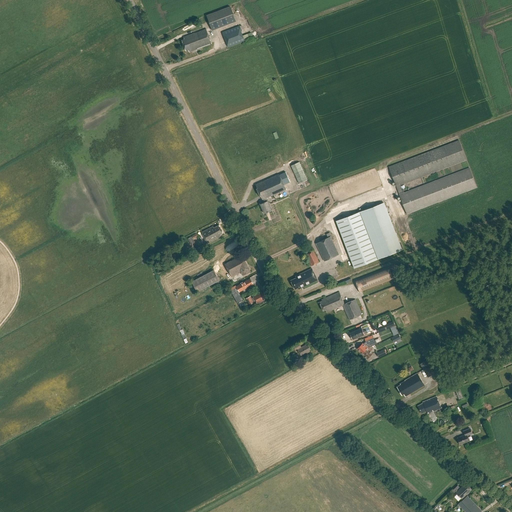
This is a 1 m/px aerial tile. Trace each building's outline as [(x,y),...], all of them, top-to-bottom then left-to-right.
[(207,16),(212,30),(236,21),(230,7),(207,16)] [(208,27),(198,31),(202,39),(205,47),(215,43),(208,27)] [(222,33),(227,48),(245,41),(239,27),(222,33)] [(184,46),(202,39),(198,31),(183,36),(184,37),(181,38),(184,46)] [(205,47),(202,39),(184,46),(186,53),(189,52),(190,53),(205,47)] [(469,168),(404,193),(403,189),(402,190),(400,186),(466,160),(459,140),(389,167),(407,214),(477,188),(469,168)] [(291,166),(299,184),(307,180),(299,162),(291,166)] [(260,204),(265,214),(272,211),(267,201),(266,198),(286,190),(284,185),(290,182),(285,173),(279,175),(279,174),(256,185),(262,200),(263,200),(264,203),(260,204)] [(401,250),(383,203),(336,221),(354,268),(401,250)] [(223,233),(219,225),(214,228),(213,226),(202,233),(207,243),(221,236),(220,234),(223,233)] [(339,255),(330,237),(316,243),(324,261),(339,255)] [(306,255),(312,266),(319,262),(313,251),(306,255)] [(236,258),(225,264),(232,277),(241,272),(243,275),(251,271),(243,256),(236,259),(236,258)] [(355,280),(359,292),(394,279),(389,267),(355,280)] [(291,281),(295,289),(298,288),(299,289),(317,280),(312,269),(295,277),(296,278),(291,281)] [(192,282),(197,292),(219,281),(214,270),(192,282)] [(236,287),(239,292),(253,284),(250,279),(236,287)] [(247,298),(250,305),(253,303),(253,302),(256,301),(257,304),(265,300),(264,298),(266,297),(264,293),(262,294),(261,292),(258,294),(258,295),(256,296),(256,295),(253,297),(253,296),(253,297),(251,299),(250,296),(247,298)] [(327,312),(343,305),(349,320),(362,315),(355,300),(345,304),(339,292),(322,300),(322,301),(319,302),(323,311),(326,310),(327,312)] [(394,323),(378,329),(379,332),(395,326),(394,323)] [(361,327),(362,328),(350,333),(352,340),(364,335),(364,334),(370,332),(367,324),(361,327)] [(400,334),(392,338),(394,342),(402,339),(400,334)] [(365,342),(363,344),(363,343),(357,349),(362,354),(370,346),(377,344),(375,339),(374,340),(372,336),(365,339),(366,342),(365,342)] [(299,344),(293,347),(295,350),(297,349),(301,357),(304,355),(304,354),(308,352),(308,353),(310,352),(309,350),(311,350),(308,345),(307,346),(306,345),(301,347),(299,344)] [(362,354),(367,359),(372,355),(373,354),(370,351),(372,350),(369,347),(362,354)] [(377,353),(379,358),(386,354),(384,350),(377,353)] [(420,365),(428,377),(434,373),(426,361),(420,365)] [(397,387),(402,395),(404,394),(405,397),(425,385),(417,373),(405,381),(400,384),(401,385),(397,387)] [(423,402),(423,403),(418,406),(421,412),(423,411),(424,412),(427,411),(428,413),(441,408),(436,397),(423,402)] [(457,438),(460,445),(469,441),(467,436),(472,434),(470,428),(463,431),(465,435),(457,438)] [(456,493),(462,499),(472,489),(466,483),(456,493)] [(480,511),(481,511),(480,511),(481,511),(467,496),(458,504),(465,511),(479,511),(480,511),(479,511),(480,511)]
